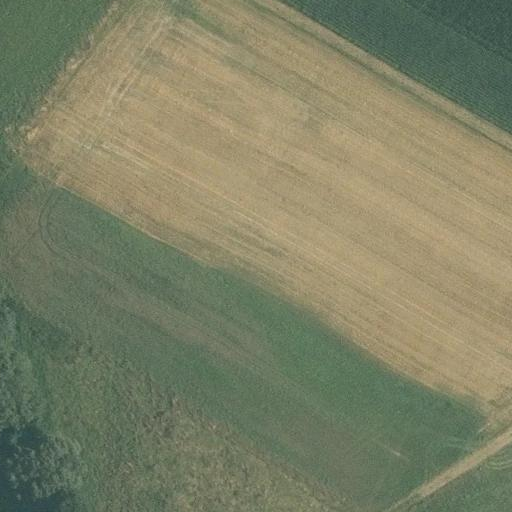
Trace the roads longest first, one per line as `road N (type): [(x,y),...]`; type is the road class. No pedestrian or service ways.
road 1 (track): [(511,141),(267,0)]
road 2 (track): [(409,511),(511,443)]
